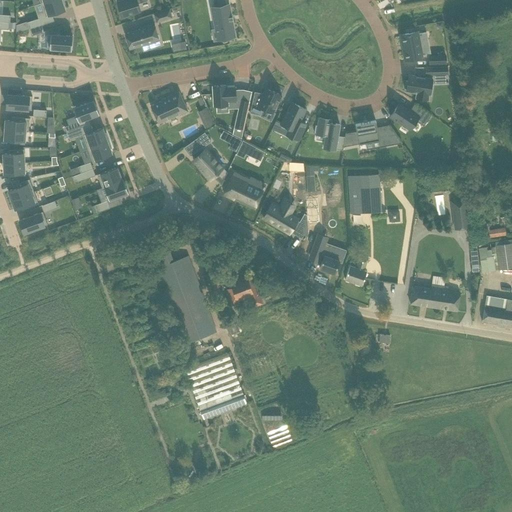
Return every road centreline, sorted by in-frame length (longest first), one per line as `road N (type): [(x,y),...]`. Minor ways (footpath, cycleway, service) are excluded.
road 1 (residential): [(333,299),(269,246),(180,205),(162,184),(123,86)]
road 2 (residential): [(265,47),(300,85),(336,102),(374,101),(387,59),(358,0)]
road 3 (track): [(0,277),(180,205)]
road 4 (residential): [(333,299),(382,318),(511,337)]
road 5 (residential): [(265,47),(233,64),(123,86)]
